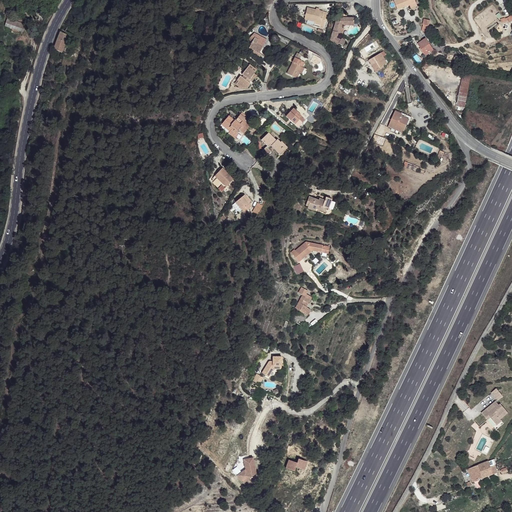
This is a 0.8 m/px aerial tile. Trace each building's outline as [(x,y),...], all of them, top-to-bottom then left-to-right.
[(407,7),(403,0),(400,0),(398,1),(400,5),(396,6),(398,10),(407,7)] [(317,11),(309,9),(306,20),(317,23),(321,23),(321,26),(320,28),(324,29),(327,14),(319,12),(317,11)] [(344,14),(340,13),(340,16),(344,17),(344,19),(338,19),(332,36),(333,37),(331,41),(339,46),(340,45),(344,47),(346,42),(342,39),(341,41),(338,38),(339,34),(340,34),(343,26),(354,27),(354,19),(348,19),(348,16),(344,15),(344,14)] [(7,19),(4,27),(22,32),(25,25),(7,19)] [(426,34),(430,21),(424,19),(420,33),(426,34)] [(60,33),(54,50),(62,52),(65,42),(63,41),(66,35),(60,33)] [(257,38),(255,36),(249,48),(254,50),(252,54),(260,58),(262,54),(260,54),(259,53),(262,47),(265,41),(257,38)] [(429,45),(423,40),(417,44),(424,56),(432,50),(429,45)] [(387,63),(380,53),(373,58),(375,60),(372,63),(370,64),(376,73),(381,69),(380,68),(383,66),(387,63)] [(297,54),(286,74),(296,79),(299,73),(302,68),(305,63),(299,60),(301,56),(297,54)] [(249,64),(247,67),(254,73),(256,70),(249,64)] [(254,73),(247,67),(239,77),(242,79),(241,81),(238,79),(235,82),(236,83),(233,86),(238,90),(245,90),(249,85),(247,83),(248,81),(251,83),(253,79),(251,77),(253,75),(254,73)] [(466,72),(459,70),(455,85),(463,87),(466,77),(466,72)] [(463,87),(455,85),(450,100),(452,104),(458,105),(463,87)] [(302,117),(294,111),(287,119),(299,129),(302,125),(298,121),(301,119),(302,117)] [(403,118),(395,114),(392,122),(407,127),(409,124),(401,121),(403,118)] [(230,123),(224,119),(219,126),(228,133),(227,134),(233,140),(236,135),(234,134),(236,131),(241,135),(248,126),(241,120),(242,119),(237,116),(234,120),(232,122),(231,122),(230,123)] [(407,127),(392,122),(388,129),(403,136),(407,127)] [(276,141),(269,134),(262,141),(267,147),(262,153),(267,157),(272,152),(269,150),(272,147),(281,156),(286,151),(280,145),(281,143),(277,140),(276,141)] [(288,149),(282,142),(281,143),(280,145),(286,151),(288,149)] [(227,176),(220,170),(214,178),(219,183),(226,189),(232,180),(230,178),(227,176)] [(244,200),(242,196),(232,203),(238,211),(239,210),(242,213),(248,208),(246,205),(243,202),(244,200)] [(320,199),(310,196),(308,204),(311,206),(310,207),(318,210),(318,208),(327,211),(328,207),(330,207),(333,197),(327,196),(326,199),(320,197),(320,199)] [(296,251),(292,254),(298,264),(312,253),(319,255),(319,253),(323,254),(322,256),(328,258),(331,251),(308,244),(297,252),(296,251)] [(306,294),(301,290),(297,295),(301,298),(293,310),(303,316),(307,311),(305,309),(311,300),(305,296),(306,294)] [(261,354),(261,353),(261,352),(261,351),(261,350),(260,349),(260,348),(259,347),(258,346),(257,346),(256,346),(254,346),(253,346),(252,347),(252,348),(251,349),(250,349),(250,351),(250,352),(250,353),(250,354),(251,355),(252,356),(253,357),(254,357),(256,357),(257,357),(258,357),(259,356),(260,356),(260,355),(261,354)] [(269,363),(262,375),(268,379),(274,371),(278,371),(278,368),(282,368),(282,359),(273,359),(273,364),(269,363)] [(263,379),(257,375),(253,382),(259,386),(263,379)] [(496,390),(492,394),(497,401),(502,397),(496,390)] [(495,402),(492,405),(494,407),(487,412),(486,410),(481,414),(486,421),(489,419),(495,426),(501,422),(500,421),(497,418),(505,412),(500,405),(498,406),(495,402)] [(507,415),(505,412),(497,418),(500,421),(507,415)] [(244,471),(236,477),(242,485),(255,475),(253,459),(242,461),(244,471)] [(293,462),(289,470),(298,474),(300,469),(308,473),(311,465),(302,461),(301,465),(293,462)] [(489,462),(488,461),(468,469),(473,482),(496,473),(496,474),(499,473),(498,470),(497,471),(495,464),(490,466),(489,462)]
